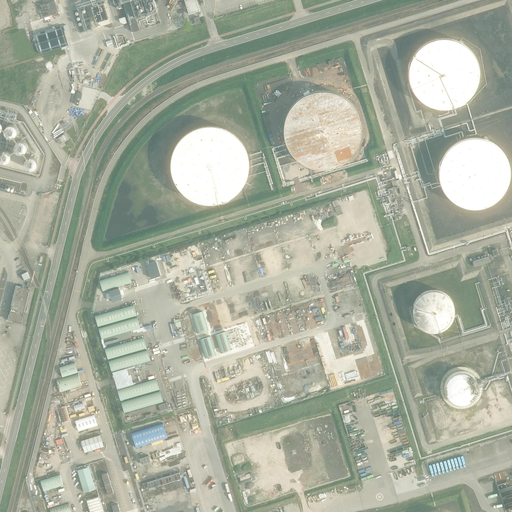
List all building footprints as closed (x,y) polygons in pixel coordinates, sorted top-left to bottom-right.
[(113,0),(115,5),(121,3),(124,2),(132,32),(141,29),(141,28),(161,22),(154,0),(113,0)] [(196,0),(184,0),(189,14),(200,11),(196,0)] [(104,4),(91,7),(96,23),(109,20),(104,4)] [(84,28),(91,26),(88,13),(85,14),(86,18),(81,20),(83,25),(83,24),(84,28)] [(60,26),(31,35),(36,54),(65,46),(60,26)] [(479,75),(480,71),(479,68),(479,65),(478,61),(477,58),(476,55),(474,52),(472,49),(470,47),(467,44),(464,42),(461,41),(458,39),(455,38),(452,37),(449,36),(445,36),(442,36),(438,37),(435,37),(432,38),(429,40),(426,41),(423,43),(420,46),(418,48),(416,51),(414,53),(412,56),(411,60),(410,63),(409,66),(409,70),(409,73),(409,76),(410,80),(411,83),(412,86),(414,89),(416,92),(418,95),(420,97),(423,99),(426,101),(429,103),(432,104),(435,105),(438,106),(442,106),(445,106),(449,106),(452,106),(455,105),(458,104),(462,102),(464,100),(467,98),(470,96),(472,93),(474,91),(476,88),(477,85),(478,81),(479,78),(479,75)] [(362,132),(362,128),(362,124),(361,121),(360,117),(359,113),(358,110),(356,107),(353,104),(351,101),(348,98),(345,96),(342,94),(339,92),(335,91),(331,90),(328,89),(324,89),(320,89),(316,90),(313,90),(309,92),(306,93),(302,95),(299,97),(296,99),(294,102),(291,105),(289,108),(287,112),(286,115),(285,119),(284,122),(284,126),(284,130),(284,134),(285,137),(286,141),(287,145),(289,148),(291,151),(294,154),(296,157),(299,159),(302,161),(306,163),(309,165),(313,166),(316,167),(320,167),(324,167),(328,167),(331,166),(335,165),(339,164),(342,162),(345,160),(348,158),(351,155),(353,153),(356,150),(358,146),(359,143),(360,139),(361,136),(362,132)] [(5,129),(5,131),(5,133),(6,135),(8,136),(10,136),(12,137),(13,136),(15,135),(17,134),(17,132),(18,130),(18,128),(17,126),(15,125),(13,124),(11,123),(9,124),(7,125),(5,127),(5,129)] [(250,166),(250,163),(249,159),(249,155),(248,152),(247,148),(245,145),(243,141),(241,138),(239,135),(236,133),(233,131),(230,129),(226,127),(223,126),(219,125),(215,124),(211,124),(208,124),(204,124),(200,125),(197,126),(193,128),(190,130),(187,132),(184,134),(181,137),(179,140),(177,143),(175,146),(174,150),(172,153),(172,157),(171,161),(171,165),(172,168),(172,172),(174,176),(175,179),(177,183),(179,186),(181,189),(184,191),(187,194),(190,196),(193,198),(197,199),(200,200),(204,201),(208,202),(211,202),(215,201),(219,201),(223,200),(226,199),(230,197),(233,195),(236,193),(239,190),(241,187),(243,184),(245,181),(247,177),(248,174),(249,170),(250,166)] [(65,134),(57,139),(60,144),(68,138),(65,134)] [(510,175),(511,171),(510,168),(510,164),(509,161),(508,158),(506,155),(505,152),(503,149),(500,146),(498,144),(495,142),(492,140),(489,139),(486,138),(482,137),(479,136),(475,136),(472,136),(468,137),(465,138),(462,139),(459,140),(456,142),(453,144),(450,146),(448,149),(446,152),(444,155),(443,158),(442,161),(441,164),(440,168),(440,171),(440,175),(441,178),(442,182),(443,185),(444,188),(446,191),(448,194),(450,196),(453,199),(456,201),(459,202),(462,204),(465,205),(468,206),(472,206),(475,207),(479,206),(482,206),(486,205),(489,204),(492,202),(495,201),(498,199),(500,196),(503,194),(505,191),(506,188),(508,185),(509,182),(510,178),(510,175)] [(15,145),(15,148),(15,149),(16,151),(18,152),(20,153),(22,153),(23,153),(25,152),(27,150),(27,149),(28,147),(28,145),(27,143),(25,141),(23,140),(21,140),(19,140),(17,142),(15,143),(15,145)] [(0,160),(0,161),(2,162),(3,163),(5,163),(7,162),(9,162),(10,160),(11,158),(11,157),(11,154),(10,152),(9,151),(7,150),(4,150),(2,150),(0,151),(0,160)] [(25,162),(25,164),(26,166),(27,167),(28,168),(30,169),(32,169),(34,169),(35,168),(37,167),(38,165),(38,163),(38,161),(37,159),(35,157),(33,156),(31,156),(29,157),(27,158),(26,160),(25,162)] [(489,256),(472,262),(474,267),(490,262),(489,256)] [(156,261),(147,264),(151,279),(160,276),(156,261)] [(128,273),(100,281),(103,292),(132,283),(128,273)] [(10,309),(8,320),(13,321),(21,323),(22,319),(23,316),(30,289),(24,287),(22,287),(17,286),(16,286),(10,309)] [(119,288),(109,291),(112,302),(122,299),(119,288)] [(456,311),(456,308),(455,305),(455,302),(454,300),(452,297),(450,295),(448,293),(446,291),(443,290),(441,289),(438,288),(435,288),(432,288),(429,289),(426,289),(424,291),(421,292),(419,294),(417,297),(416,299),(415,302),(414,304),(413,307),(413,310),(414,313),(415,316),(416,318),(417,321),(419,323),(421,325),(423,327),(426,328),(429,329),(431,330),(434,330),(437,330),(440,329),(443,329),(445,327),(448,326),(450,324),(452,321),(453,319),(455,316),(455,314),(456,311)] [(133,304),(95,316),(98,326),(136,315),(133,304)] [(137,317),(98,328),(102,339),(140,328),(137,317)] [(143,337),(104,348),(107,359),(146,348),(143,337)] [(147,350),(108,361),(111,371),(111,372),(150,361),(147,350)] [(62,377),(78,372),(75,362),(59,367),(62,377)] [(483,390),(483,387),(483,384),(483,381),(482,378),(480,376),(479,374),(477,372),(475,370),(472,368),(470,367),(467,366),(464,366),(461,366),(459,366),(456,366),(453,368),(451,369),(448,371),(446,373),(445,375),(443,377),(442,380),(441,383),(441,385),(441,388),(441,391),(442,394),(443,396),(445,399),(446,401),(448,403),(451,405),(453,406),(456,407),(459,408),(461,408),(464,408),(467,407),(470,406),(472,405),(475,404),(477,402),(479,400),(480,398),(482,395),(483,392),(483,390)] [(60,392),(82,386),(78,373),(57,380),(60,392)] [(156,379),(117,390),(120,401),(159,389),(156,379)] [(159,391),(121,402),(124,413),(162,402),(162,401),(159,391)] [(167,402),(158,405),(160,411),(169,408),(167,402)] [(59,408),(63,422),(70,420),(66,405),(59,408)] [(94,415),(75,421),(79,431),(98,425),(94,415)] [(163,424),(132,433),(136,447),(167,438),(163,424)] [(85,453),(104,447),(100,435),(81,441),(85,453)] [(139,456),(143,469),(180,459),(176,445),(139,456)] [(73,446),(66,448),(70,460),(77,458),(73,446)] [(97,463),(100,472),(105,470),(103,462),(97,463)] [(89,467),(77,470),(84,492),(96,488),(89,467)] [(179,473),(147,483),(149,489),(181,479),(179,473)] [(60,475),(40,481),(44,491),(63,485),(60,475)] [(101,477),(107,494),(113,492),(107,475),(101,477)] [(103,511),(99,496),(87,500),(90,511),(103,511)] [(50,511),(71,511),(69,503),(50,509),(50,511)] [(121,511),(120,503),(112,505),(114,511),(121,511)]
